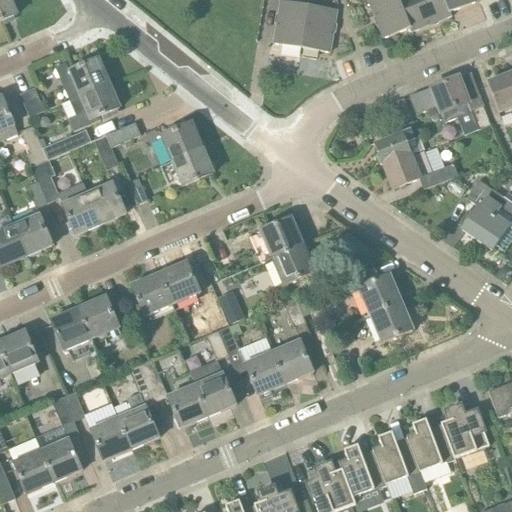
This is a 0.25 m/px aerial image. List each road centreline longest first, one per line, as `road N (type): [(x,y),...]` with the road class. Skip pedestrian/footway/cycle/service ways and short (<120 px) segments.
road 1 (residential): [(511,317),(475,354),(99,511)]
road 2 (residential): [(319,176),(0,313)]
road 3 (residential): [(286,153),(328,106),(511,29)]
road 4 (residential): [(286,153),(96,5)]
road 5 (residential): [(511,317),(319,176)]
